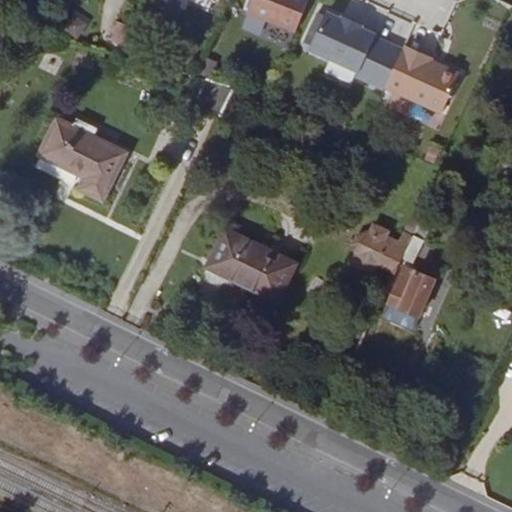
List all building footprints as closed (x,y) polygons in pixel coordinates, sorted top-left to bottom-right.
[(296,34),(310,0),(253,0),(248,15),(296,34)] [(387,90),(404,51),(376,39),(377,37),(363,31),(363,29),(343,20),(341,25),(326,18),(310,54),(360,75),(358,80),(386,91),(387,90)] [(116,22),(110,41),(128,47),(134,27),(116,22)] [(435,60),(406,47),(387,90),(444,116),(462,76),(433,63),(435,60)] [(197,111),(223,123),(240,89),(210,81),(197,111)] [(103,207),(128,158),(60,125),(43,160),(87,184),(83,194),(103,207)] [(397,253),(383,246),(386,241),(387,238),(374,231),(371,239),(364,236),(362,240),(355,242),(352,248),(356,254),(354,258),(358,260),(355,268),(373,277),(376,268),(394,276),(409,247),(401,243),(399,247),(397,253)] [(211,265),(231,275),(227,283),(278,307),(295,268),(224,234),(211,265)] [(401,243),(409,247),(412,240),(404,236),(401,243)] [(383,246),(397,253),(399,247),(386,241),(383,246)] [(227,283),(231,275),(211,265),(207,273),(227,283)] [(406,336),(421,306),(389,289),(374,319),(406,336)]
